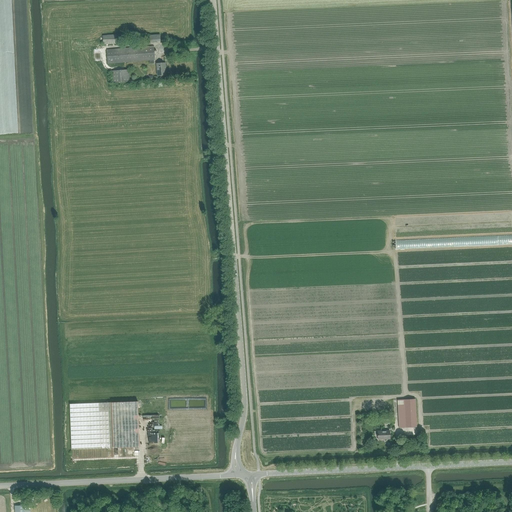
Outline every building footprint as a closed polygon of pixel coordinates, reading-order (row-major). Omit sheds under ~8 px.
[(103,45),(117,43),(116,35),(103,36),(103,45)] [(157,41),(160,41),(160,35),(149,36),(150,43),(157,42),(157,41)] [(108,63),(155,60),(154,46),(107,50),(108,63)] [(158,76),(166,75),(165,63),(157,63),(158,76)] [(114,83),(129,82),(128,70),(113,71),(114,83)] [(399,428),(417,427),(415,399),(397,400),(399,428)] [(139,447),(138,401),(70,404),(72,449),(139,447)] [(159,430),(160,420),(147,419),(146,429),(159,430)] [(378,439),(390,439),(389,430),(378,431),(378,439)]
